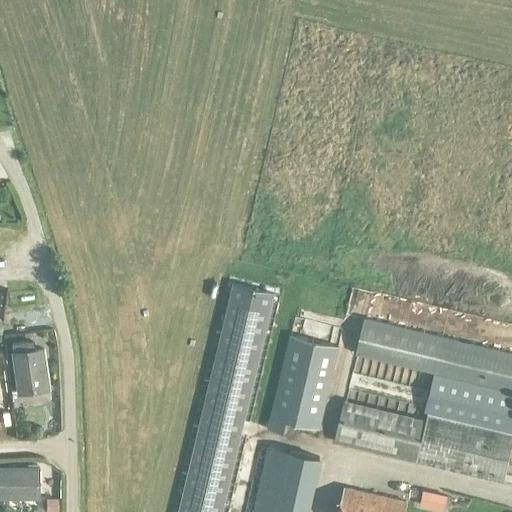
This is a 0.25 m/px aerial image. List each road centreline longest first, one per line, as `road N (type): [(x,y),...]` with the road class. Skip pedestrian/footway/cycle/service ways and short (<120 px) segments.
road 1 (unknown): [(322,456),(511,496)]
road 2 (unclassified): [(72,448),(68,334),(47,271)]
road 3 (unclassified): [(47,271),(18,173),(0,148)]
